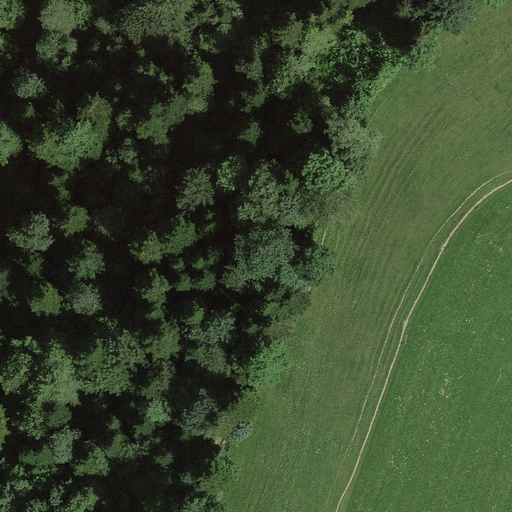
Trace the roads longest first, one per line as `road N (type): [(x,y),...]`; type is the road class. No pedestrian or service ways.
road 1 (track): [(51,511),(218,101),(278,0)]
road 2 (track): [(42,0),(0,152)]
